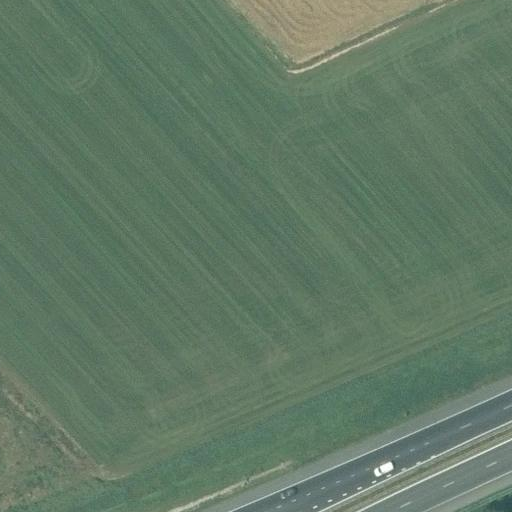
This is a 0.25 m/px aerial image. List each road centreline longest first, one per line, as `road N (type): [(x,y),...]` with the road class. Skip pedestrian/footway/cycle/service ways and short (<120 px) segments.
road 1 (track): [(132,511),(511,358)]
road 2 (motorway): [(511,404),(270,511)]
road 3 (motorway): [(397,511),(511,455)]
